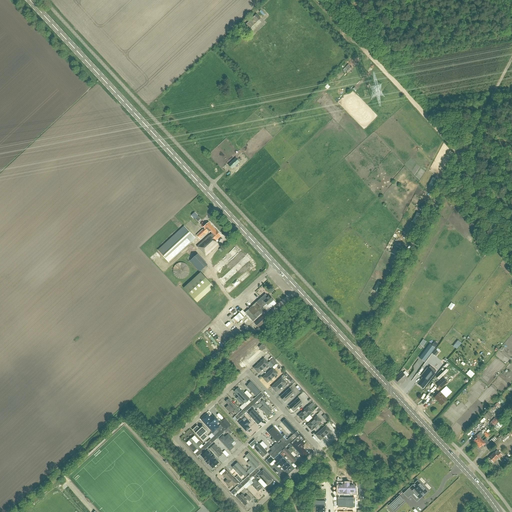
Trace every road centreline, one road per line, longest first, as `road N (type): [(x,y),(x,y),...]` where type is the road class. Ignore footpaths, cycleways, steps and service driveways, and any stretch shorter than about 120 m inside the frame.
road 1 (secondary): [(498,511),(30,0)]
road 2 (track): [(317,0),(511,213)]
road 3 (track): [(459,155),(356,353)]
road 4 (residential): [(210,477),(177,436),(244,373),(283,410)]
road 5 (residential): [(283,410),(317,451),(252,511)]
